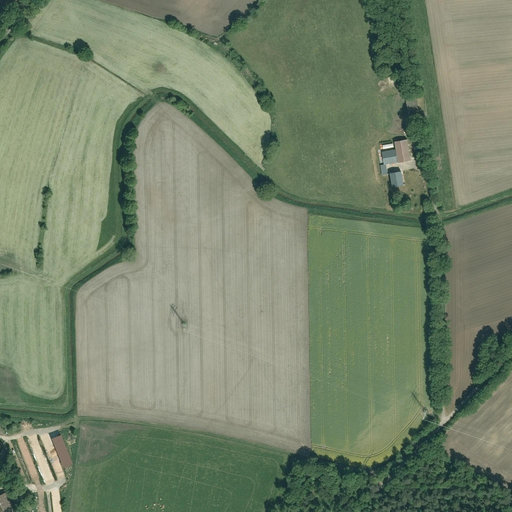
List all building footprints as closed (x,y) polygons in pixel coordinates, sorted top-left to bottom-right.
[(420,92),(405,94),(408,115),(423,113),(420,92)] [(407,136),(394,139),(395,148),(382,150),(384,164),(411,159),(407,136)] [(401,167),(388,170),(391,186),(404,184),(401,167)] [(38,478),(23,436),(17,439),(19,445),(20,445),(32,480),(38,478)] [(0,511),(16,511),(7,492),(0,495),(0,511)]
